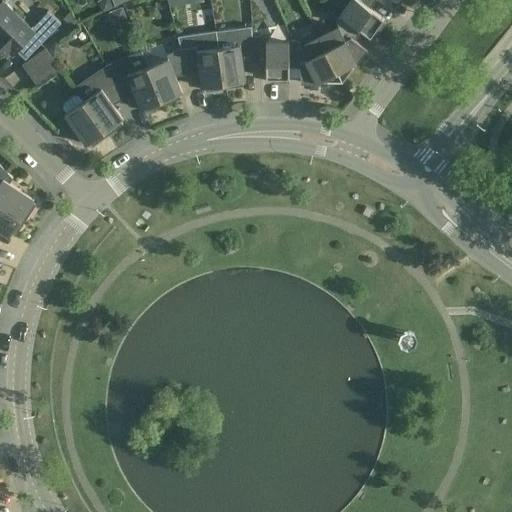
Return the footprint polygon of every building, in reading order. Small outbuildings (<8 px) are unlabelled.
[(31,28),(2,0),(0,2),(0,45),(8,53),(11,50),(13,52),(27,38),(36,48),(61,22),(48,10),(31,28)] [(98,0),(102,9),(125,0),(98,0)] [(350,0),(341,14),(362,30),(374,39),(385,23),(382,20),(384,17),(370,7),(375,0),(350,0)] [(355,39),(362,30),(341,14),(336,20),(339,27),(320,37),(343,82),(368,48),(355,39)] [(248,26),(216,31),(218,46),(219,46),(225,88),(243,85),(243,80),(246,80),(243,63),(255,61),(253,35),(252,25),(248,26)] [(206,90),(225,88),(219,46),(218,46),(216,31),(178,36),(180,46),(180,45),(188,72),(199,69),(202,86),(206,86),(206,90)] [(267,36),(253,35),(255,61),(266,60),(266,77),(270,77),(270,82),(289,82),(289,67),(289,40),(267,40),(267,36)] [(301,81),(343,82),(320,37),(301,47),(297,40),(289,40),(289,67),(301,67),(301,81)] [(148,65),(163,104),(181,97),(179,93),(182,92),(176,76),(188,72),(180,45),(180,46),(166,53),(168,57),(148,65)] [(61,69),(45,47),(22,64),(38,86),(61,69)] [(163,104),(148,65),(142,50),(106,64),(124,98),(135,92),(141,108),(144,107),(146,111),(163,104)] [(113,104),(124,98),(106,64),(91,75),(74,87),(80,95),(108,135),(123,124),(120,120),(123,118),(113,104)] [(108,135),(80,95),(75,94),(64,102),(63,107),(67,112),(65,113),(87,144),(90,142),(93,145),(108,135)] [(0,202),(26,220),(36,204),(32,201),(34,198),(10,182),(13,179),(0,164),(0,202)] [(26,220),(0,202),(0,228),(10,236),(12,233),(16,235),(26,220)]
